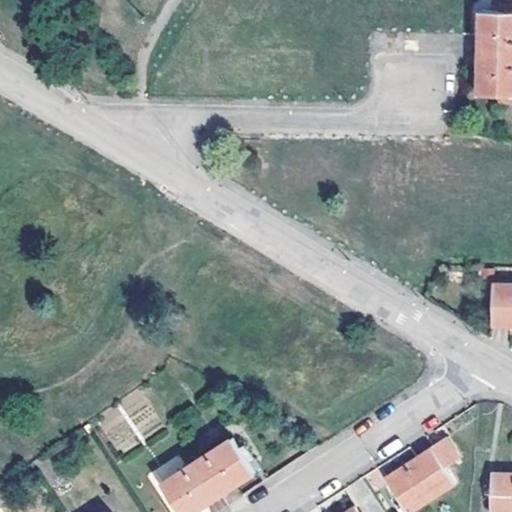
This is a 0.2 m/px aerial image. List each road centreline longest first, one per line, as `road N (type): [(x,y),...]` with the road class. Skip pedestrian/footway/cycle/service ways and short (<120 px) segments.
road 1 (residential): [(483,363),(122,145)]
road 2 (residential): [(415,92),(396,113),(368,122),(137,125),(122,145)]
road 3 (residential): [(483,363),(263,511)]
road 4 (residential): [(122,145),(0,76)]
